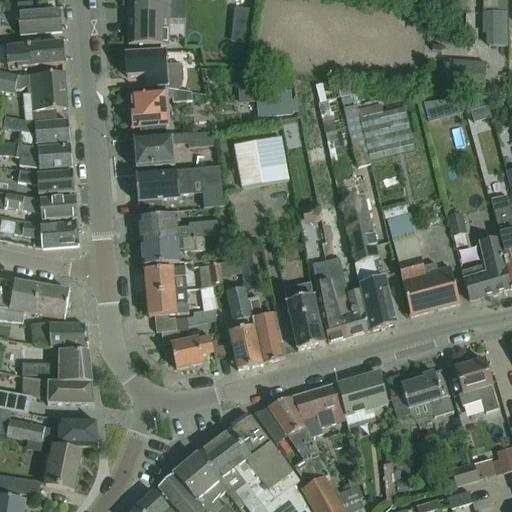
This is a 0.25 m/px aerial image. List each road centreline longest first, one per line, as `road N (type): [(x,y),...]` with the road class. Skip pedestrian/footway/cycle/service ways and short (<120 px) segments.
road 1 (tertiary): [(153,408),(511,315)]
road 2 (unclassified): [(103,272),(80,0)]
road 3 (unclassified): [(153,408),(109,343),(103,272)]
